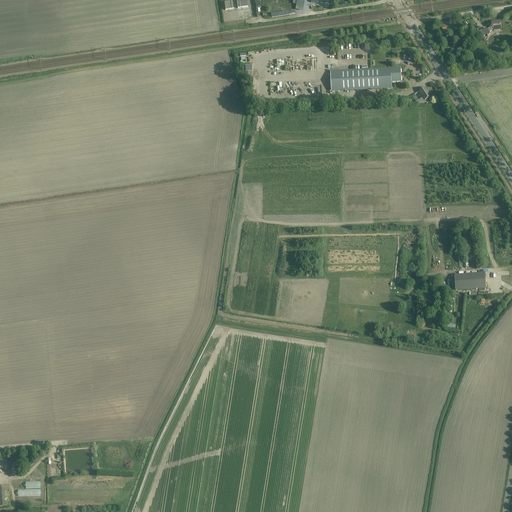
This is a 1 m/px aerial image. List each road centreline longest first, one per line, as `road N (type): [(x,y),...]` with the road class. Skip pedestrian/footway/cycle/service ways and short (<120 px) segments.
road 1 (track): [(402,22),(0,81)]
road 2 (tertiary): [(511,179),(394,0)]
